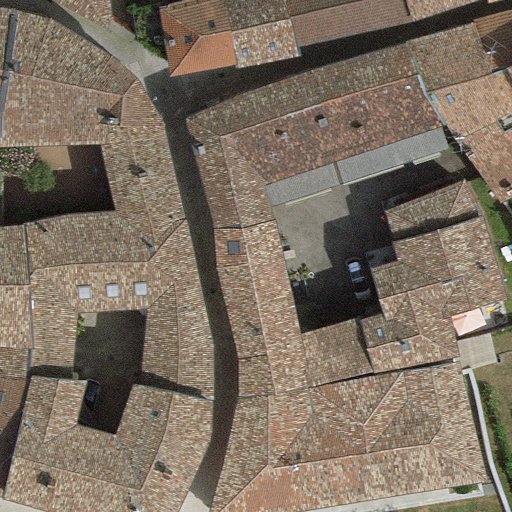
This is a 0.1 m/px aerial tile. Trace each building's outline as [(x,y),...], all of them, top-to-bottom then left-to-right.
[(50,0),(107,29),(104,0),(50,0)] [(128,10),(134,42),(165,62),(168,78),(235,64),(219,0),(188,0),(162,7),(160,1),(128,10)] [(219,0),(235,64),(236,70),(296,57),(294,49),(277,0),(219,0)] [(410,23),(403,0),(277,0),(294,49),(410,23)] [(480,0),(403,0),(410,23),(480,0)] [(0,9),(0,149),(99,145),(136,82),(90,47),(46,19),(0,9)] [(511,9),(472,20),(473,24),(490,73),(504,71),(511,66),(511,9)] [(473,24),(402,45),(435,127),(444,125),(498,207),(511,198),(511,85),(504,71),(490,73),(473,24)] [(402,45),(307,71),(337,160),(435,127),(402,45)] [(185,118),(212,230),(270,221),(263,185),(337,160),(307,71),(185,118)] [(111,211),(20,226),(22,272),(192,258),(161,126),(136,82),(99,145),(111,211)] [(480,218),(464,182),(381,215),(393,263),(367,271),(380,315),(354,320),(370,376),(457,357),(447,316),(504,300),(480,218)] [(370,376),(354,320),(299,336),(270,221),(212,230),(214,269),(236,363),(237,400),(370,376)] [(22,272),(20,226),(0,227),(0,375),(25,378),(27,350),(22,272)] [(210,348),(192,258),(22,272),(27,350),(25,378),(71,380),(75,315),(144,311),(137,384),(210,405),(210,348)] [(296,511),(484,481),(457,357),(370,376),(237,400),(209,511),(296,511)] [(0,490),(25,378),(0,375),(0,490)] [(0,490),(0,501),(41,511),(92,511),(112,436),(73,424),(85,381),(71,380),(25,378),(0,490)] [(174,511),(205,447),(210,405),(137,384),(130,383),(112,436),(92,511),(174,511)]
